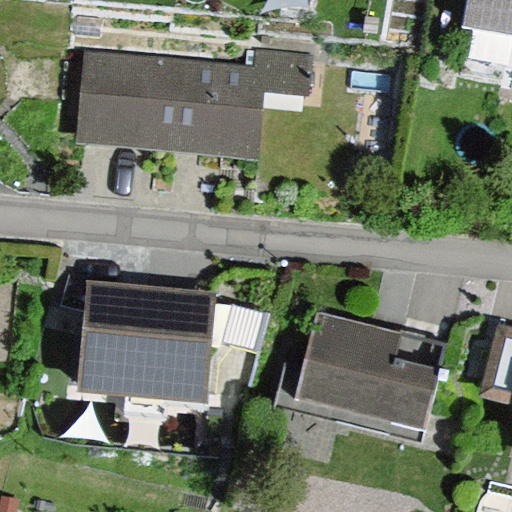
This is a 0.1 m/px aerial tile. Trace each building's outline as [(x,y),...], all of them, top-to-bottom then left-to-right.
[(511,0),(458,0),(454,24),(511,34),(511,0)] [(255,68),(89,52),(80,142),(261,160),(268,92),(311,96),(315,56),(257,50),(255,68)] [(206,291),(78,279),(68,385),(196,398),(206,291)] [(438,342),(309,309),(286,398),(415,431),(438,342)] [(511,326),(501,324),(482,398),(511,405),(511,326)] [(0,511),(10,511),(13,498),(0,495),(0,511)]
